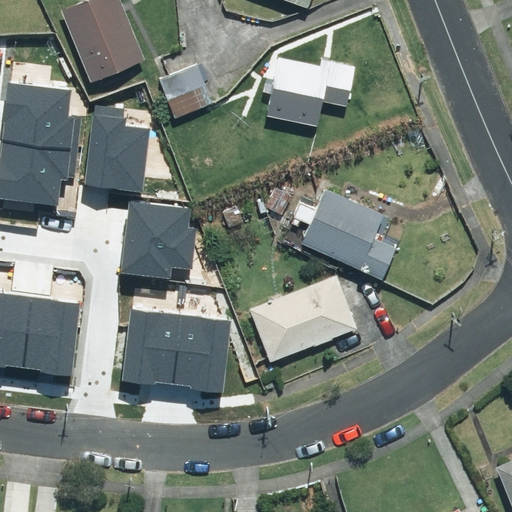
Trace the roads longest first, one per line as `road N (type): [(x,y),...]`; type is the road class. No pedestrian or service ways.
road 1 (residential): [(0,430),(146,448),(272,441),(386,399),(511,308)]
road 2 (residential): [(511,186),(436,0)]
